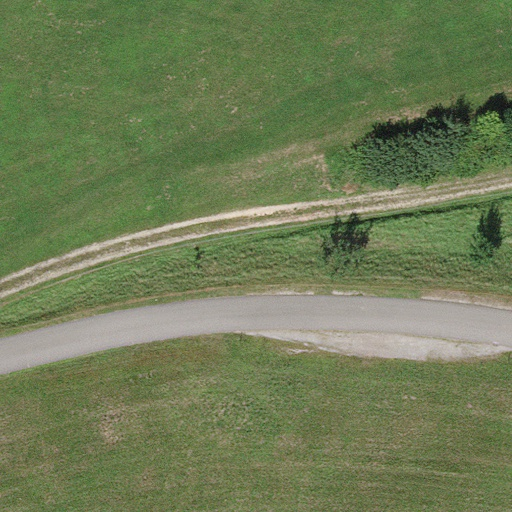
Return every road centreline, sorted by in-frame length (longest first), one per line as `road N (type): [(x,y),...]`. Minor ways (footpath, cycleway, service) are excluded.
road 1 (track): [(511,185),(154,241),(0,293)]
road 2 (unclassified): [(511,337),(226,319),(135,326),(0,360)]
